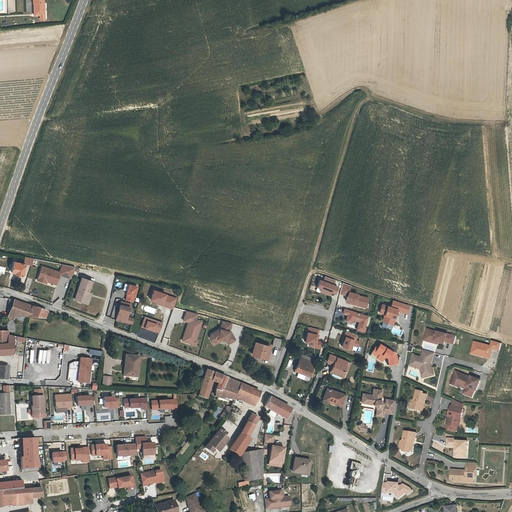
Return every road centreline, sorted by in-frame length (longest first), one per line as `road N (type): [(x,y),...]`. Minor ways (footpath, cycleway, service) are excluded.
road 1 (residential): [(268,391),(0,291)]
road 2 (tertiary): [(0,227),(85,0)]
road 3 (track): [(300,306),(364,101)]
road 4 (residential): [(419,478),(268,391)]
road 5 (residential): [(419,478),(447,360),(489,371)]
road 6 (residential): [(268,391),(300,306),(331,313)]
